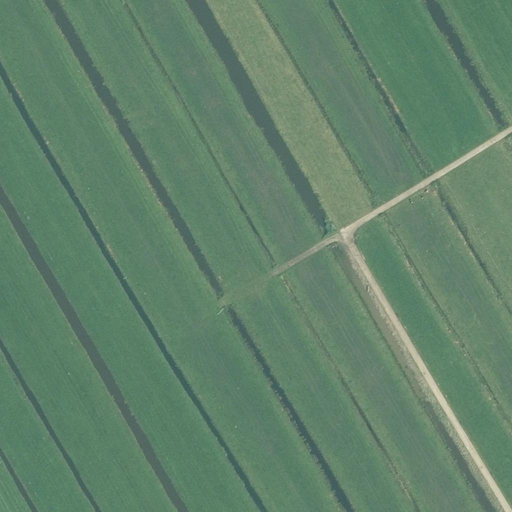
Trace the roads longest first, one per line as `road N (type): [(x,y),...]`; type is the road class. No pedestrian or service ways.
road 1 (track): [(346,231),(509,511)]
road 2 (track): [(511,128),(288,265)]
